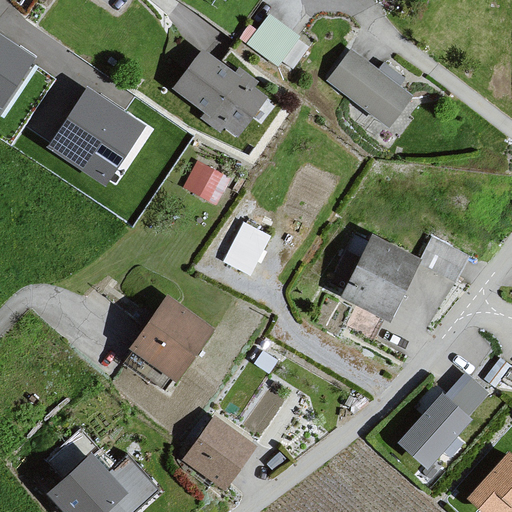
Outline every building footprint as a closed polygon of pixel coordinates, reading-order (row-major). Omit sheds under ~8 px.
[(266,5),(245,33),(289,66),(310,37),(266,5)] [(0,94),(30,53),(0,31),(0,94)] [(175,91),(242,139),(268,98),(205,52),(175,91)] [(353,52),(329,85),(391,128),(413,98),(353,52)] [(147,119),(87,79),(44,142),(104,182),(147,119)] [(198,162),(184,189),(217,207),(230,181),(198,162)] [(275,238),(246,225),(224,264),(251,279),(275,238)] [(376,236),(345,298),(386,320),(377,341),(412,355),(453,288),(470,256),(433,240),(423,260),(376,236)] [(212,328),(170,295),(132,350),(178,383),(214,336),(212,328)] [(445,394),(399,446),(428,471),(475,421),(469,418),(491,392),(466,375),(448,399),(445,394)] [(217,417),(186,464),(227,490),(257,448),(217,417)] [(94,456),(48,495),(65,511),(106,511),(127,493),(94,456)] [(511,511),(511,456),(510,456),(468,501),(481,511),(511,511)]
